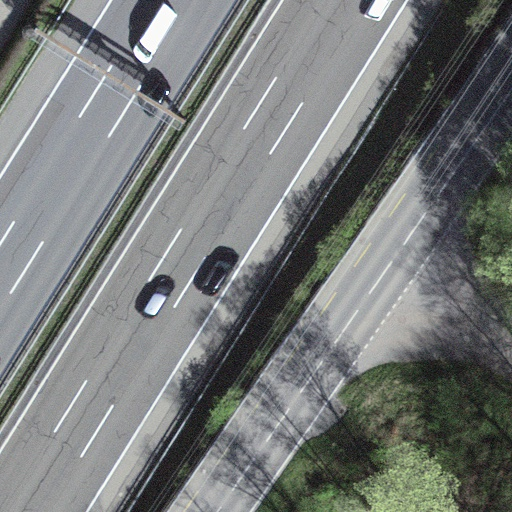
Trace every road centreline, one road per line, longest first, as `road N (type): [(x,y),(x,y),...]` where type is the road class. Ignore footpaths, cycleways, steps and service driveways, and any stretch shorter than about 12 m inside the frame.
road 1 (motorway): [(26,511),(345,0)]
road 2 (tertiary): [(511,79),(217,511)]
road 3 (motorway): [(173,0),(0,277)]
road 4 (track): [(511,352),(385,270)]
